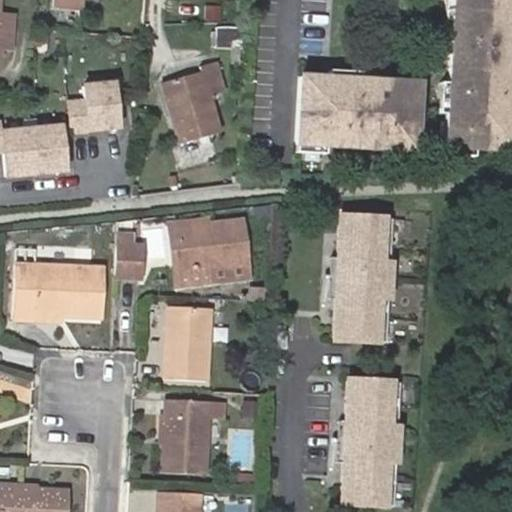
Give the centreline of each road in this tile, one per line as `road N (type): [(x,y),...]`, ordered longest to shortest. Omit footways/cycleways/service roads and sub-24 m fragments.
road 1 (residential): [(108,511),(113,399),(79,397)]
road 2 (residential): [(107,159),(102,177),(78,192),(0,199)]
